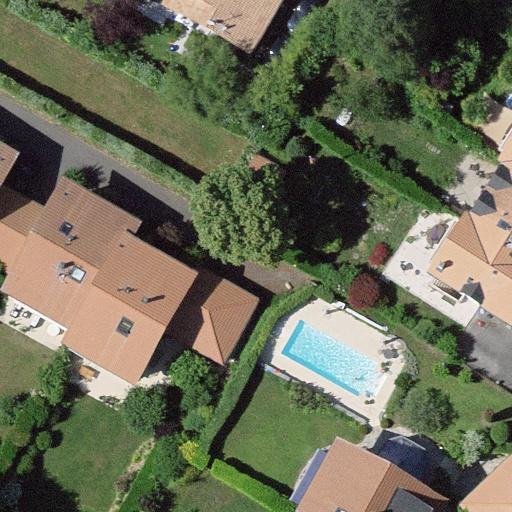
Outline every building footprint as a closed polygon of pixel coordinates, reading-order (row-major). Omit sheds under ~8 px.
[(158,0),(181,13),(188,0),(158,0)] [(188,0),(181,13),(251,54),(281,0),(188,0)] [(0,186),(10,169),(0,163),(0,186)] [(511,168),(473,229),(511,253),(511,168)] [(16,293),(80,328),(124,252),(133,236),(65,200),(16,293)] [(511,253),(473,229),(468,226),(437,278),(511,324),(511,253)] [(124,252),(80,328),(73,344),(138,380),(189,288),(124,252)] [(373,472),(416,497),(431,466),(426,453),(404,441),(389,448),(373,472)] [(435,511),(438,509),(416,497),(373,472),(346,457),(316,511),(435,511)] [(511,473),(496,490),(511,507),(511,473)] [(511,511),(511,507),(496,490),(472,511),(511,511)]
